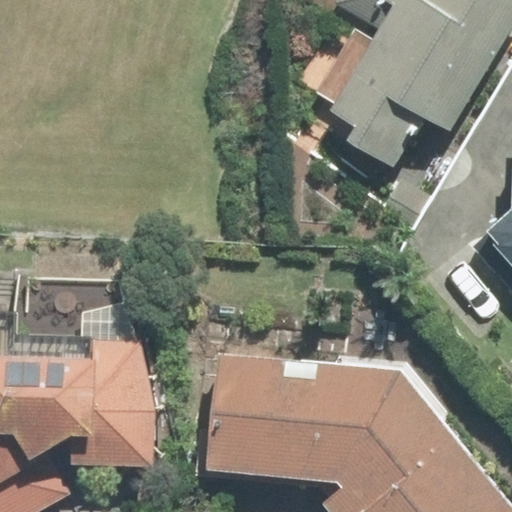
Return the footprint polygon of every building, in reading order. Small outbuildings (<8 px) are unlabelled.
[(461,130),(511,46),(511,0),(339,0),(339,2),(389,34),(343,108),(373,127),(365,141),(406,167),(438,114),(461,130)] [(413,226),(434,194),(406,176),(385,210),(413,226)] [(511,213),(476,245),(511,285),(511,213)] [(169,407),(126,277),(19,275),(18,308),(0,307),(0,511),(40,511),(76,493),(55,454),(90,435),(90,460),(168,463),(169,407)] [(511,511),(511,488),(410,363),(235,346),(228,425),(197,422),(193,468),(331,481),(341,493),(335,497),(347,511),(511,511)]
